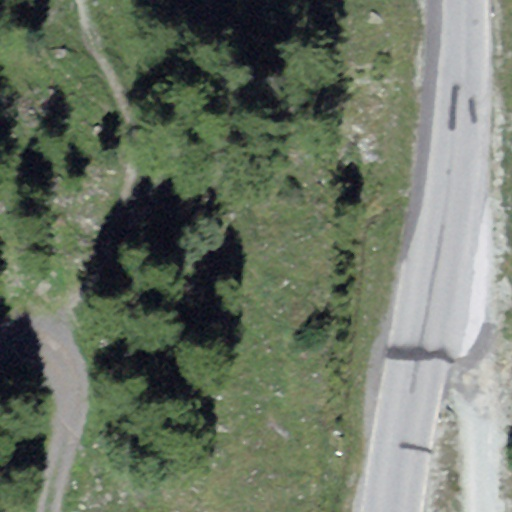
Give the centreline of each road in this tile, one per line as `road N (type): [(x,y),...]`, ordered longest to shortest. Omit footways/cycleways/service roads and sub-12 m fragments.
road 1 (tertiary): [(421,329),(453,161),(465,0)]
road 2 (track): [(48,511),(63,391),(47,352),(20,337),(0,338)]
road 3 (unclassified): [(421,329),(476,374),(482,511)]
road 4 (tertiary): [(389,511),(421,329)]
